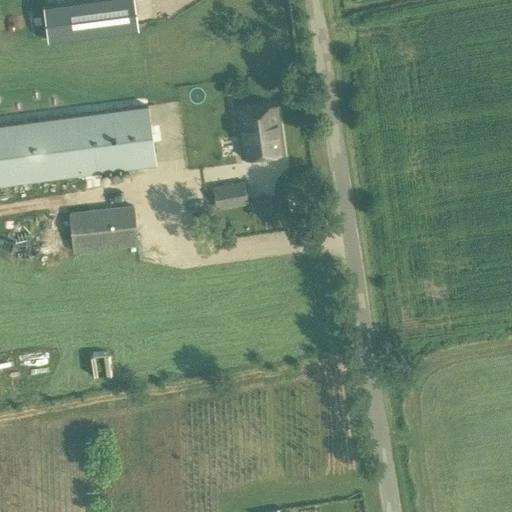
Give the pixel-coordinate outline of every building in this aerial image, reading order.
[(138,29),(133,0),(79,0),(44,5),(49,40),(138,29)] [(244,107),(235,110),(241,157),(250,156),(252,156),(273,154),(274,153),(283,152),(277,106),(268,106),(268,105),(244,107)] [(0,183),(155,163),(148,106),(0,125),(0,183)] [(245,182),(213,187),(217,210),(248,205),(245,182)] [(271,197),(250,201),(254,226),(275,223),(271,197)] [(135,206),(71,214),(75,252),(139,245),(135,206)]
